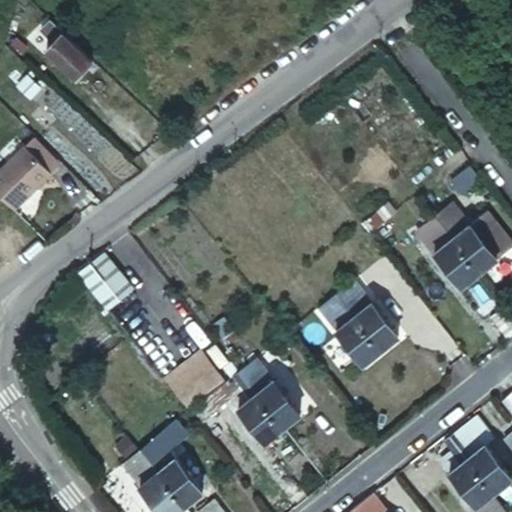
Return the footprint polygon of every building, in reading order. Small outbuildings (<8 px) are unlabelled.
[(89,55),(45,12),(39,18),(43,22),(38,27),(51,38),(45,44),(73,72),(89,55)] [(35,137),(25,145),(51,172),(60,163),(35,137)] [(25,145),(0,169),(0,193),(13,207),(51,172),(25,145)] [(458,194),(478,179),(469,169),(450,183),(458,194)] [(452,203),(436,215),(479,269),(495,256),(511,242),(484,209),(468,223),(452,203)] [(479,269),(436,215),(417,230),(460,284),(479,269)] [(77,271),(107,309),(135,287),(105,249),(77,271)] [(336,292),(380,347),(397,334),(370,300),(352,278),(341,287),(336,292)] [(362,362),(380,347),(336,292),(330,296),(318,306),(336,328),(362,362)] [(162,376),(166,380),(203,348),(200,344),(162,376)] [(203,348),(166,380),(185,402),(223,370),(203,348)] [(247,368),(241,372),(283,425),(300,411),(273,378),(258,359),(247,368)] [(185,402),(190,408),(229,378),(223,370),(185,402)] [(283,425),(241,372),(235,377),(251,397),(239,406),(265,439),(283,425)] [(453,438),(494,490),(511,477),(484,443),(492,436),(477,419),(470,425),(458,434),(453,438)] [(494,490),(449,434),(443,438),(451,449),(443,455),(453,468),(450,470),(483,511),(507,511),(492,492),(494,490)] [(149,446),(145,450),(186,503),(203,490),(168,445),(162,437),(149,446)] [(175,511),(186,503),(145,450),(126,465),(164,511),(175,511)] [(358,507),(353,511),(352,511),(380,511),(370,498),(358,507)] [(227,511),(217,499),(200,511),(227,511)]
